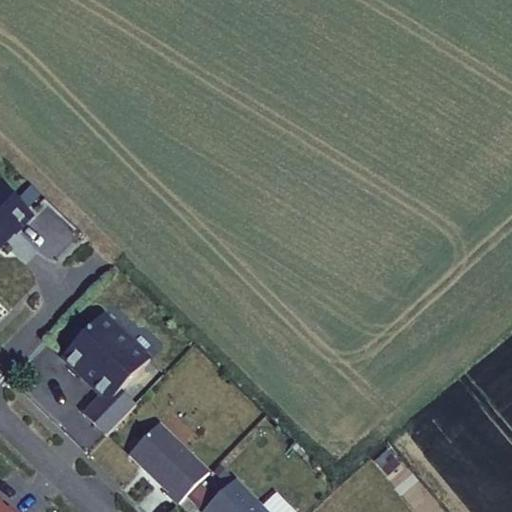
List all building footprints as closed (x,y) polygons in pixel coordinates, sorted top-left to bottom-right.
[(1,185),(0,185),(0,248),(4,244),(2,243),(12,233),(13,235),(14,235),(15,236),(16,236),(17,236),(18,235),(19,234),(35,218),(1,185)] [(114,402),(122,394),(152,363),(104,318),(64,360),(86,382),(89,379),(106,394),(114,402)] [(114,402),(106,394),(84,417),(107,440),(138,408),(122,394),(114,402)] [(179,509),(211,476),(161,427),(131,458),(142,469),(144,467),(152,475),(150,477),(169,496),(167,498),(179,509)] [(263,511),(236,484),(207,511),(263,511)] [(0,511),(12,511),(10,509),(8,511),(0,503),(0,511)]
